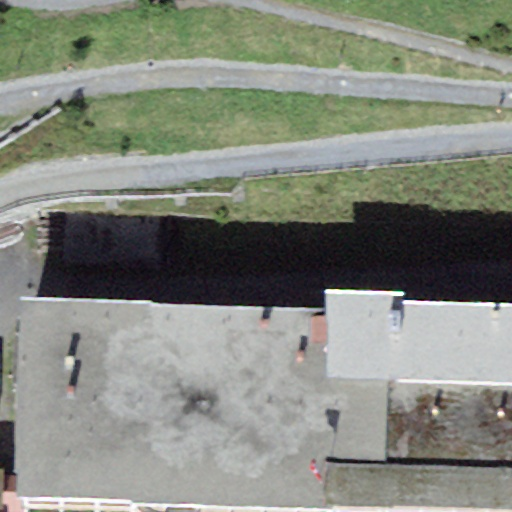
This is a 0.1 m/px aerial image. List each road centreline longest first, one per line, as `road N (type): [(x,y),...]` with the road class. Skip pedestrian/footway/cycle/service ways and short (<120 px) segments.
road 1 (track): [(511,144),(0,204)]
road 2 (track): [(511,277),(0,293)]
